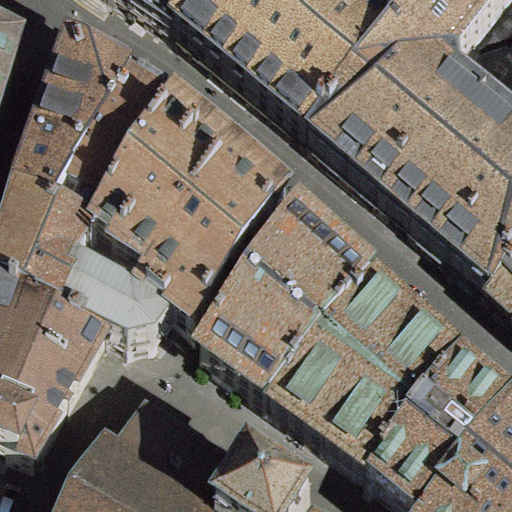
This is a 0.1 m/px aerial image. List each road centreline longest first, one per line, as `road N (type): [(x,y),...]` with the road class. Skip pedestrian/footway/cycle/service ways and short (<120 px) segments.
road 1 (residential): [(56,22),(160,79),(511,381)]
road 2 (residential): [(44,511),(97,427),(140,402),(169,400),(196,410),(340,511)]
road 3 (residential): [(56,22),(0,199)]
